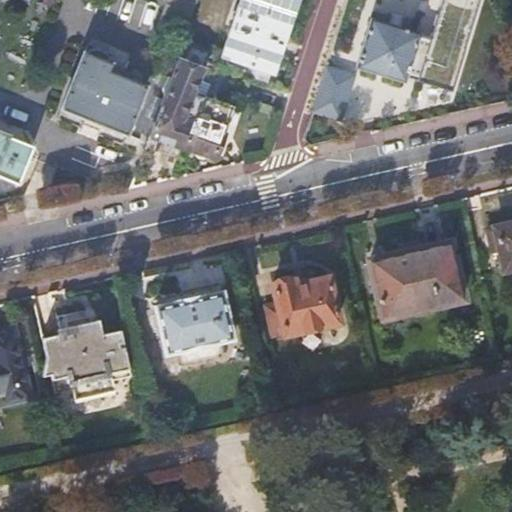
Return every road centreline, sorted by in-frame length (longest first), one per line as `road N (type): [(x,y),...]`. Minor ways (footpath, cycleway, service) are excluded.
road 1 (track): [(511,378),(219,444)]
road 2 (tertiary): [(0,263),(277,197)]
road 3 (tertiary): [(277,197),(511,142)]
road 4 (track): [(219,444),(0,495)]
road 5 (residential): [(334,0),(277,197)]
